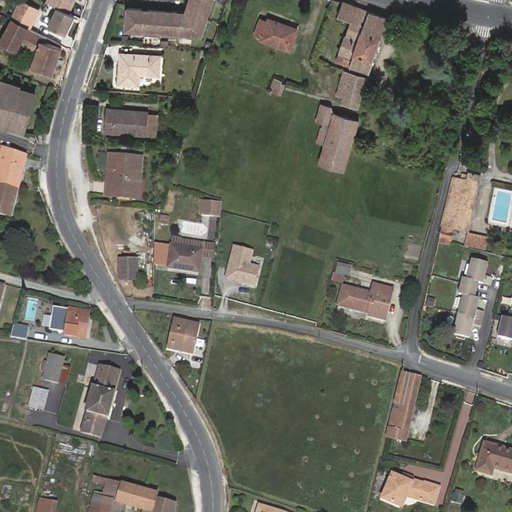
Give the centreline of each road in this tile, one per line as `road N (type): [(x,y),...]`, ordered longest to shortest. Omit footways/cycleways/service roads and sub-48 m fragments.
road 1 (residential): [(490,17),(406,358)]
road 2 (residential): [(114,299),(75,242),(57,176),(63,118),(103,0)]
road 3 (residential): [(406,358),(282,324),(114,299)]
road 4 (residential): [(215,511),(202,436),(114,299)]
